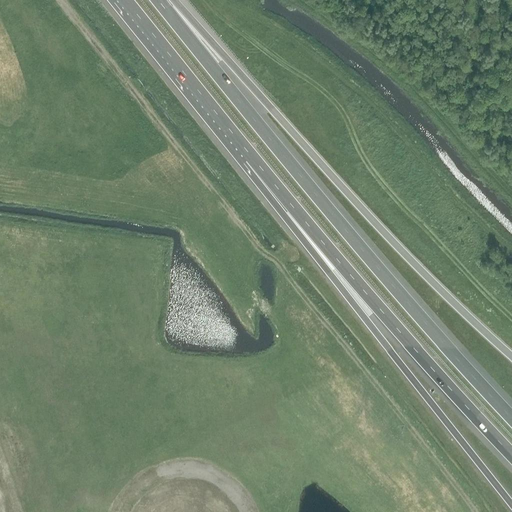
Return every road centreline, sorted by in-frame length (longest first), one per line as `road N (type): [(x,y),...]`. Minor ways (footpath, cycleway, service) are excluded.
road 1 (motorway): [(511,417),(157,0)]
road 2 (motorway): [(511,357),(160,0)]
road 3 (motorway): [(250,155),(365,320),(511,505)]
road 4 (motorway): [(250,155),(511,454)]
road 5 (motorway): [(125,0),(250,155)]
